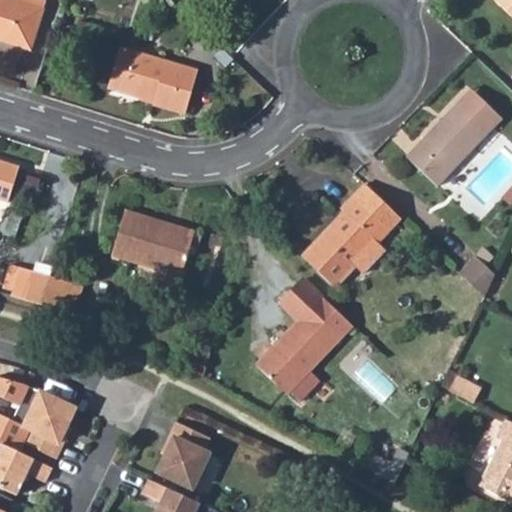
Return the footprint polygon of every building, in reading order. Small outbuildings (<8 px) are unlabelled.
[(511,0),(490,0),(511,19),(511,0)] [(0,4),(0,50),(32,60),(47,10),(24,3),(21,11),(0,4)] [(123,54),(110,91),(156,107),(155,111),(184,121),(199,78),(123,54)] [(461,87),(400,154),(432,184),(493,117),(461,87)] [(0,143),(0,180),(10,183),(21,151),(0,143)] [(399,193),(362,159),(338,185),(342,189),(309,222),(343,254),(354,243),(360,248),(383,225),(377,218),(399,193)] [(129,194),(115,238),(185,260),(198,215),(129,194)] [(474,256),(457,273),(481,297),(492,275),(474,256)] [(17,285),(16,288),(43,297),(51,268),(24,260),(15,258),(8,282),(17,285)] [(51,268),(43,297),(74,306),(83,277),(51,268)] [(301,401),(321,380),(313,369),(356,326),(306,276),(283,301),(301,320),(259,359),(301,401)] [(197,342),(193,357),(208,363),(212,347),(197,342)] [(467,370),(460,384),(485,397),(492,382),(467,370)] [(23,443),(57,459),(68,436),(64,434),(75,409),(40,392),(24,427),(29,430),(23,443)] [(511,423),(502,418),(492,437),(499,440),(476,486),(508,502),(508,500),(511,501),(511,423)] [(170,448),(158,473),(193,489),(209,455),(204,452),(210,438),(177,423),(165,446),(170,448)] [(46,483),(53,468),(2,444),(0,447),(0,487),(17,495),(27,474),(46,483)] [(365,467),(397,479),(402,465),(371,453),(365,467)] [(196,511),(200,504),(149,480),(142,495),(161,503),(156,511),(196,511)]
